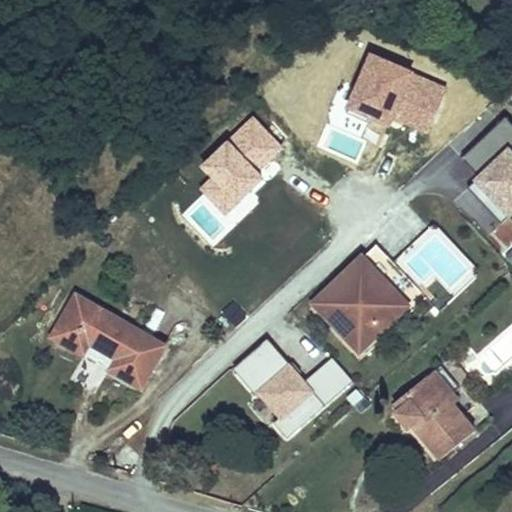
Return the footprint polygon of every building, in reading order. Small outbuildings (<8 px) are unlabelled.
[(393,113),(430,129),(446,94),(373,62),(354,105),(390,121),(393,113)] [(511,125),(509,122),(473,158),(490,174),(483,182),(511,211),(511,125)] [(379,248),(364,262),(362,259),(315,304),(360,351),(422,292),(379,248)] [(148,397),(173,347),(84,296),(59,345),(148,397)] [(268,341),(234,370),(290,434),(350,382),(333,363),(307,385),(268,341)] [(408,429),(413,426),(416,423),(419,428),(416,430),(441,460),(476,431),(454,404),(458,400),(453,394),(460,388),(441,365),(395,404),(400,410),(395,414),(408,429)]
